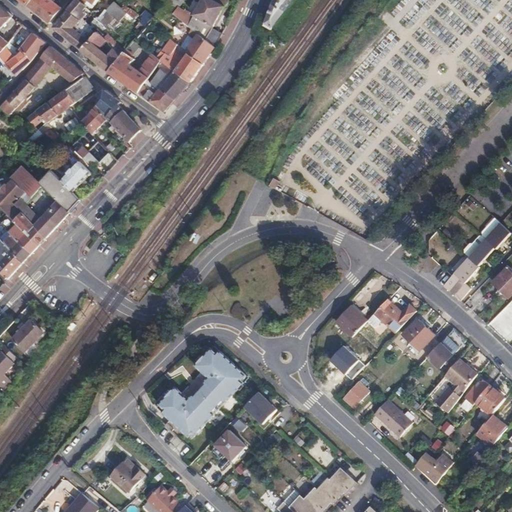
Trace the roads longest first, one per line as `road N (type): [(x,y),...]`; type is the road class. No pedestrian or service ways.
road 1 (tertiary): [(75,270),(148,316),(170,307),(221,251),(275,227),(325,232),(376,257)]
road 2 (track): [(262,181),(290,123),(375,0)]
road 3 (residential): [(271,359),(226,326),(210,326),(192,333),(115,407)]
road 4 (residential): [(376,257),(458,313),(511,367)]
road 5 (secondary): [(67,254),(171,129)]
road 6 (secondary): [(259,0),(234,52),(171,129)]
road 7 (residential): [(228,511),(115,407)]
road 8 (residential): [(171,129),(54,36)]
road 9 (residential): [(115,407),(26,511)]
road 10 (tertiary): [(376,257),(293,345)]
